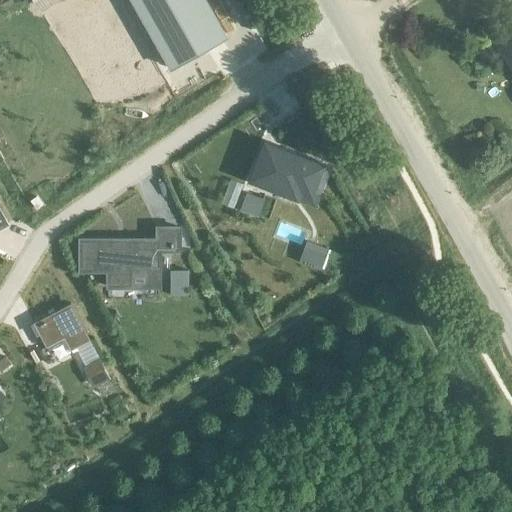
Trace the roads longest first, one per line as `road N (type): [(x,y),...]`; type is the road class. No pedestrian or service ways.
road 1 (residential): [(0,312),(40,237),(343,29)]
road 2 (tertiary): [(511,325),(343,29)]
